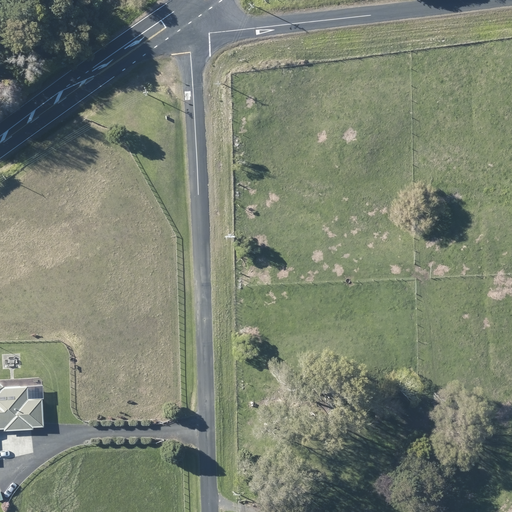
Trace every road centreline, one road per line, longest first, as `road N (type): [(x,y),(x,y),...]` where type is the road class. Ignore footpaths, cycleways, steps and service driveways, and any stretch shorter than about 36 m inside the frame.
road 1 (unclassified): [(185,13),(207,511)]
road 2 (unclassified): [(482,0),(209,33),(185,13)]
road 3 (unclassified): [(185,13),(0,151)]
